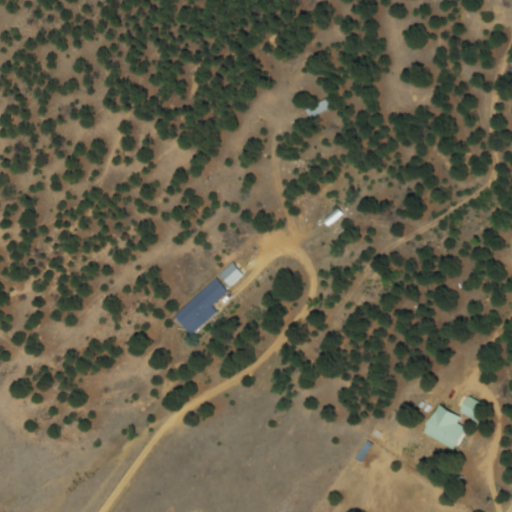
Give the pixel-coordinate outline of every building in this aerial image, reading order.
[(329,106),(324,99),(306,111),(311,118),(329,106)] [(242,276),(230,264),(217,276),(228,289),(242,276)] [(215,313),(209,307),(226,291),(214,278),(173,317),(190,336),(215,313)] [(458,412),(477,423),(486,408),(466,397),(458,412)] [(457,425),(460,417),(433,407),(422,437),(455,450),(463,427),(457,425)]
